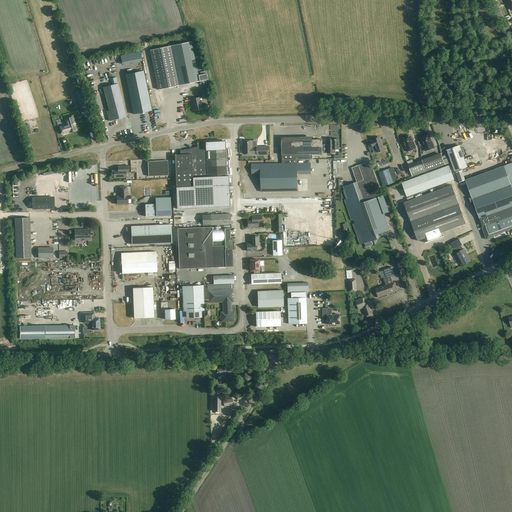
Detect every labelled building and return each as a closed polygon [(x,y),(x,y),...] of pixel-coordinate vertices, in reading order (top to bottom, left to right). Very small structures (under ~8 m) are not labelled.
[(170,46),(179,85),(199,81),(190,41),(170,46)] [(169,46),(149,50),(158,90),(178,85),(169,46)] [(141,61),(140,52),(120,56),(122,64),(141,61)] [(143,71),(125,75),(133,114),(152,110),(143,71)] [(118,83),(103,87),(109,110),(107,111),(109,121),(126,117),(118,83)] [(82,89),(74,91),(79,106),(87,104),(82,89)] [(195,110),(202,109),(199,97),(192,99),(195,110)] [(69,133),(77,130),(75,124),(76,124),(73,115),(64,118),(67,126),(69,133)] [(479,130),(472,130),(471,125),(464,126),(465,130),(456,131),(457,134),(466,133),(466,136),(479,135),(479,130)] [(431,141),(429,135),(421,138),(424,144),(423,144),(425,151),(434,148),(432,141),(431,141)] [(467,135),(459,138),(461,144),(469,141),(467,135)] [(412,142),(410,136),(403,138),(405,145),(404,145),(407,152),(415,148),(413,142),(412,142)] [(384,150),(380,137),(370,140),(366,141),(368,145),(371,144),(373,150),(376,149),(377,152),(384,150)] [(327,138),(327,145),(322,145),(322,153),(327,153),(334,153),(334,149),(339,149),(339,139),(332,139),(332,138),(327,138)] [(281,155),(303,155),(303,157),(308,157),(308,155),(322,154),(322,153),(322,145),(322,140),(281,140),(281,155)] [(180,154),(174,155),(176,187),(177,209),(230,207),(228,175),(226,175),(225,141),(205,142),(205,147),(202,147),(201,142),(200,142),(201,143),(198,144),(198,147),(180,151),(180,154)] [(252,141),(243,141),(243,154),(252,154),(252,153),(257,153),(257,155),(269,155),(269,146),(256,146),(256,148),(252,148),(252,141)] [(459,145),(447,150),(454,171),(467,167),(459,145)] [(441,154),(422,161),(426,171),(445,164),(441,154)] [(148,177),(165,176),(165,178),(167,178),(167,176),(169,176),(168,160),(147,161),(148,177)] [(421,160),(408,165),(412,176),(425,172),(421,160)] [(343,187),(347,199),(344,200),(360,245),(377,239),(376,235),(390,230),(384,214),(389,212),(383,195),(382,195),(370,161),(352,168),(357,182),(343,187)] [(511,162),(509,164),(481,174),(465,180),(472,197),(469,198),(470,202),(473,201),(483,227),(485,230),(483,231),(486,238),(488,237),(488,239),(494,237),(493,235),(511,228),(511,162)] [(297,191),(297,163),(251,164),(252,174),(260,174),(261,192),(297,191)] [(402,182),(407,196),(454,179),(449,165),(402,182)] [(126,173),(129,173),(128,166),(118,166),(118,170),(114,170),(114,178),(126,178),(126,173)] [(388,169),(378,172),(383,187),(393,183),(390,175),(395,174),(394,169),(391,168),(388,169)] [(418,241),(425,238),(426,242),(442,236),(441,233),(466,224),(452,185),(404,202),(418,241)] [(117,204),(128,204),(128,196),(127,196),(127,187),(120,187),(120,196),(117,196),(117,204)] [(33,199),(33,209),(53,208),(53,197),(42,197),(42,198),(33,199)] [(156,204),(145,204),(145,216),(171,215),(170,197),(155,198),(156,204)] [(224,214),(210,215),(202,215),(203,225),(230,224),(230,214),(229,209),(224,209),(224,214)] [(261,222),(261,220),(264,220),(264,217),(261,217),(261,216),(251,216),(252,220),(247,220),(248,227),(257,227),(257,222),(261,222)] [(16,258),(31,258),(30,218),(15,218),(16,258)] [(172,243),(171,225),(131,226),(132,244),(172,243)] [(214,266),(233,265),(232,250),(233,250),(233,240),(232,240),(231,228),(212,229),(212,226),(177,228),(179,269),(214,267),(214,266)] [(75,241),(91,240),(90,229),(75,230),(75,241)] [(247,251),(256,250),(256,246),(259,246),(258,236),(251,237),(251,244),(246,244),(247,251)] [(450,243),(454,249),(455,249),(456,252),(455,253),(462,266),(470,261),(464,249),(462,250),(459,246),(462,245),(458,239),(450,243)] [(272,241),(273,256),(282,255),(281,240),(272,241)] [(369,252),(378,247),(375,242),(366,247),(369,252)] [(38,258),(53,258),(53,248),(38,248),(38,258)] [(156,252),(121,253),(122,263),(121,263),(122,273),(157,272),(156,252)] [(281,273),(261,274),(261,267),(260,266),(259,266),(259,260),(250,260),(250,271),(254,271),(254,274),(251,274),(251,284),(281,283),(281,273)] [(382,277),(385,284),(374,288),(377,298),(398,290),(395,281),(393,282),(391,276),(394,275),(391,267),(384,270),(379,272),(381,278),(382,277)] [(213,276),(214,284),(231,283),(234,283),(233,275),(213,276)] [(347,283),(348,288),(349,288),(349,292),(357,291),(356,279),(353,279),(348,279),(348,282),(347,283)] [(203,300),(208,300),(208,302),(223,302),(223,313),(221,313),(222,321),(225,321),(225,320),(233,320),(233,317),(234,317),(233,314),(231,314),(231,301),(233,301),(232,289),(231,283),(214,284),(207,285),(182,286),(183,311),(186,311),(187,316),(201,316),(201,311),(204,311),(203,300)] [(288,293),(310,292),(309,284),(288,285),(288,293)] [(134,318),(154,317),(153,287),(133,288),(134,318)] [(258,307),(283,306),(283,290),(257,292),(258,307)] [(306,298),(287,298),(288,324),(307,323),(306,298)] [(366,317),(373,315),(368,302),(365,303),(363,298),(354,301),(357,310),(363,308),(366,317)] [(326,315),(327,324),(339,324),(339,314),(328,315),(328,308),(322,308),(322,315),(326,315)] [(175,309),(165,309),(165,320),(175,320),(175,309)] [(256,327),(280,326),(280,311),(256,312),(256,327)] [(82,313),(83,321),(83,323),(92,323),(92,330),(100,330),(99,318),(94,318),(94,312),(82,313)] [(20,326),(20,339),(75,338),(75,325),(20,326)] [(217,375),(235,375),(235,367),(228,367),(228,366),(220,367),(216,367),(217,375)] [(224,406),(233,404),(232,398),(223,400),(224,406)]
